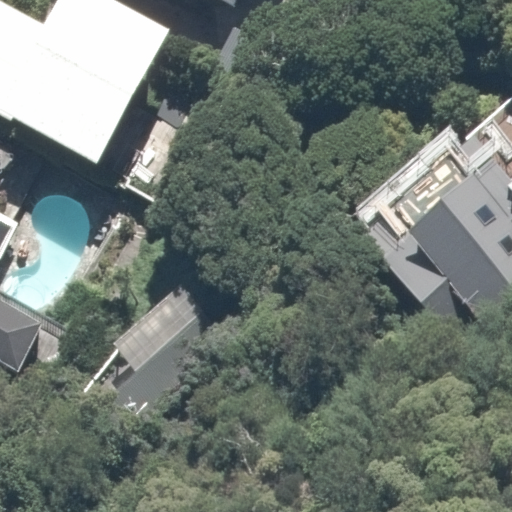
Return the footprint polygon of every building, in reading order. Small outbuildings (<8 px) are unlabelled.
[(0,4),(0,126),(84,175),(162,41),(92,0),(63,0),(46,31),(0,4)] [(197,0),(241,22),(252,0),(197,0)] [(511,124),(498,109),(346,243),(368,268),(387,252),(461,336),(511,290),(511,124)] [(0,236),(9,219),(0,214),(0,382),(17,392),(51,326),(0,299),(0,236)] [(218,329),(182,287),(88,367),(124,409),(218,329)]
